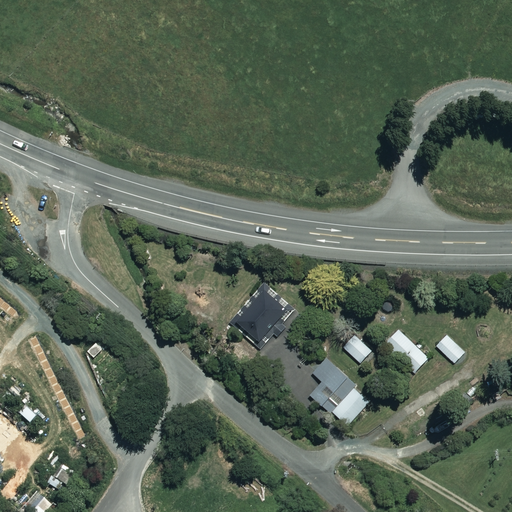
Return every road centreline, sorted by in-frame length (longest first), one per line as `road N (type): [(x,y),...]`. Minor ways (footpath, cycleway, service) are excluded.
road 1 (trunk): [(73,174),(208,212),(315,231),(511,239)]
road 2 (tertiary): [(186,365),(68,254),(73,174)]
road 3 (tertiary): [(355,511),(186,365)]
road 4 (unclassified): [(105,511),(167,418),(186,365)]
